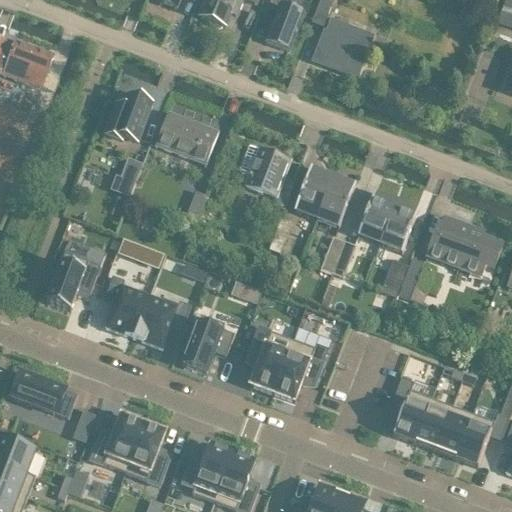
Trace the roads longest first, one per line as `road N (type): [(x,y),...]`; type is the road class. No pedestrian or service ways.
road 1 (unclassified): [(12,0),(511,187)]
road 2 (residential): [(0,331),(469,511)]
